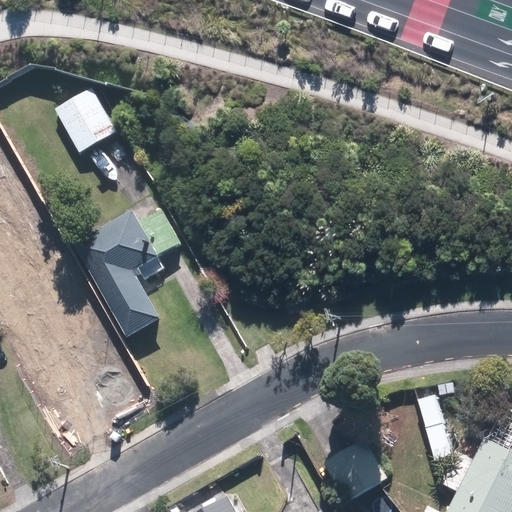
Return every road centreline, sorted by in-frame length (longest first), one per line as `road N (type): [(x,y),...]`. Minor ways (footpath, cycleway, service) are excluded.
road 1 (residential): [(511,335),(411,341),(352,357),(289,384),(67,511)]
road 2 (motorway): [(511,55),(354,0)]
